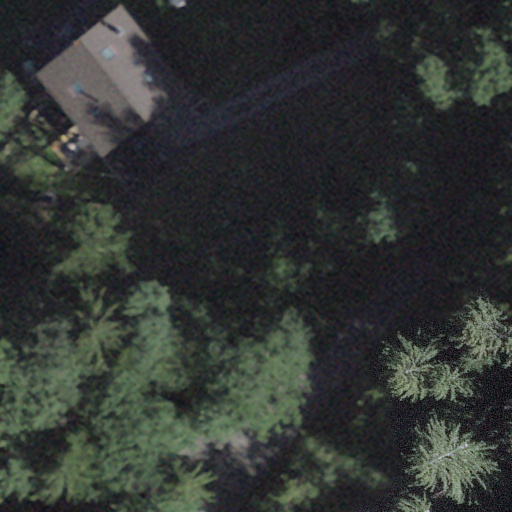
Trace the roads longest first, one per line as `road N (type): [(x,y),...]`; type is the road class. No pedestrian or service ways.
road 1 (track): [(0,278),(101,273),(193,256),(336,213),(481,132),(511,145)]
road 2 (unclassified): [(511,174),(219,511)]
